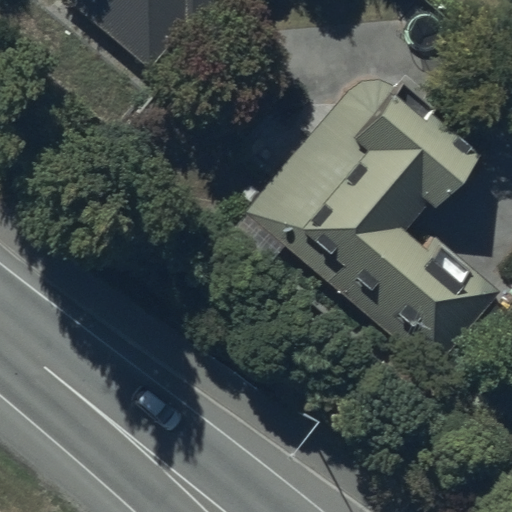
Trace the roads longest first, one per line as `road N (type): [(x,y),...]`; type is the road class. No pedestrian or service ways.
road 1 (secondary): [(86,409),(254,511)]
road 2 (secondary): [(181,511),(86,409)]
